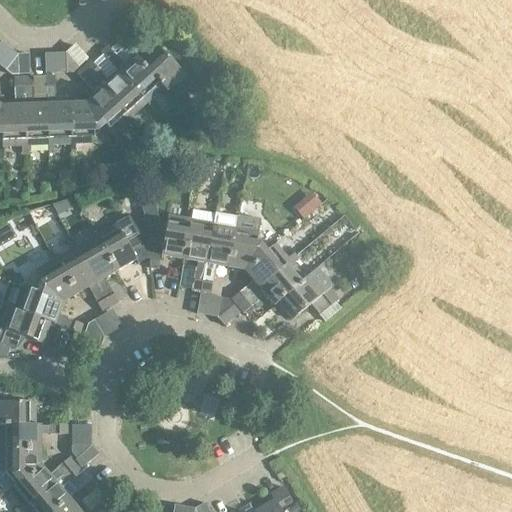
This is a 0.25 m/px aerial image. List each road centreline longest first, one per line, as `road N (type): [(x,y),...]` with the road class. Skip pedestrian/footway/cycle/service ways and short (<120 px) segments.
road 1 (residential): [(259,454),(199,488),(149,487),(106,436),(105,370)]
road 2 (residential): [(105,370),(123,342),(160,324),(199,330),(265,362)]
road 3 (residential): [(136,8),(91,12),(57,36),(36,39),(0,19)]
